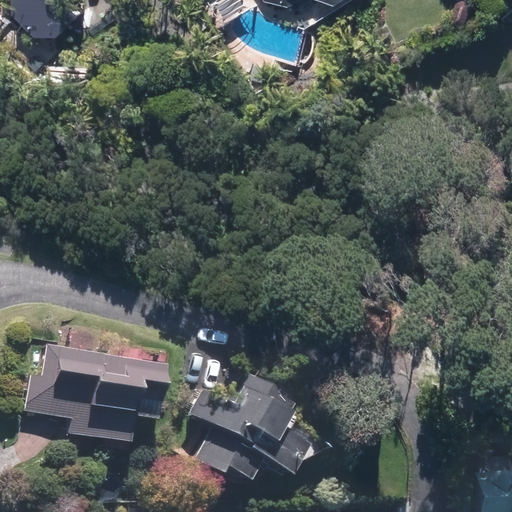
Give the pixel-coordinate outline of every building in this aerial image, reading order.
[(0,0),(0,26),(5,21),(8,17),(9,13),(9,8),(9,0),(0,0)] [(92,5),(86,0),(19,0),(19,1),(46,27),(46,40),(56,37),(66,32),(92,5)] [(166,366),(46,344),(41,374),(30,372),(23,410),(70,419),(67,433),(131,444),(133,430),(153,434),(166,366)] [(199,388),(186,414),(208,425),(192,458),(248,484),(264,452),(296,467),(310,438),(283,425),(297,396),(238,368),(223,400),(199,388)] [(511,511),(511,468),(473,470),(474,511),(511,511)]
